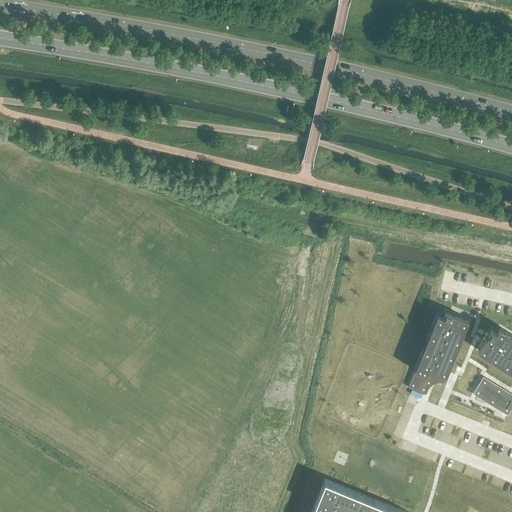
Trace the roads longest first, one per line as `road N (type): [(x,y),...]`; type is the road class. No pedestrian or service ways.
road 1 (secondary): [(0,39),(266,87),(511,147)]
road 2 (secondary): [(511,110),(133,25),(0,5)]
